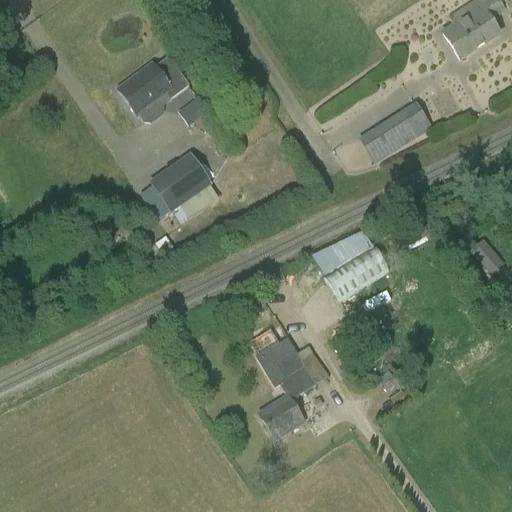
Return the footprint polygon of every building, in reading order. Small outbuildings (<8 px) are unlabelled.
[(494,0),(484,0),(450,22),(455,30),(443,38),(459,62),(499,39),(489,22),(503,13),(494,0)] [(511,0),(499,0),(508,13),(511,9),(511,0)] [(167,60),(153,70),(153,69),(118,93),(135,118),(136,117),(143,126),(150,128),(162,119),(163,112),(161,110),(169,104),(169,103),(188,89),(167,60)] [(197,101),(177,114),(186,127),(206,115),(197,101)] [(431,131),(415,106),(357,142),(373,168),(431,131)] [(189,156),(147,186),(170,217),(172,216),(180,227),(218,201),(210,189),(211,188),(189,156)] [(317,276),(368,253),(359,233),(308,257),(317,276)] [(483,241),(469,253),(489,276),(503,265),(483,241)] [(374,250),(323,281),(337,304),(388,273),(374,250)] [(302,425),(289,406),(297,401),(296,400),(315,388),(286,341),(255,361),(274,392),(278,389),(286,401),(259,418),(275,443),(302,425)]
